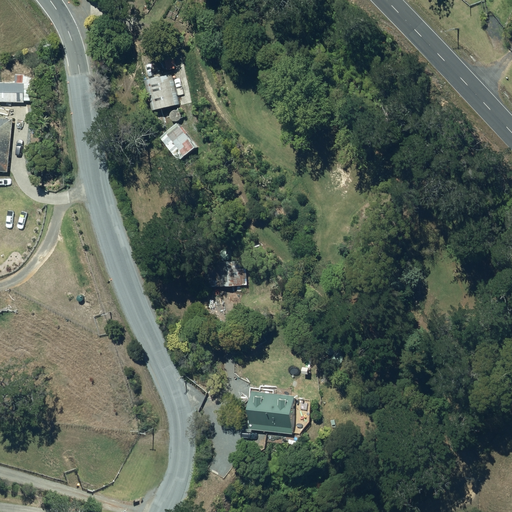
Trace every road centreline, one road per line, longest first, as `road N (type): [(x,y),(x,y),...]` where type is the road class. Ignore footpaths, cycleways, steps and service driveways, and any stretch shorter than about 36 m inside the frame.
road 1 (unclassified): [(166,511),(181,459),(177,411),(99,207),(79,67),(50,0)]
road 2 (primary): [(511,133),(386,0)]
